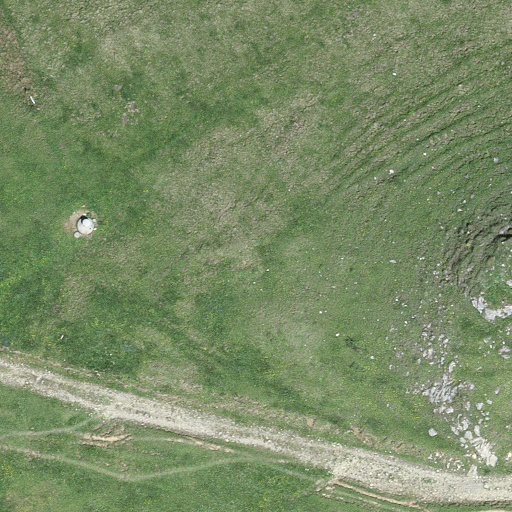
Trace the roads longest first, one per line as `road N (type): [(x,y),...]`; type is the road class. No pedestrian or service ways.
road 1 (track): [(224,436),(449,492),(511,494)]
road 2 (track): [(224,436),(0,363)]
